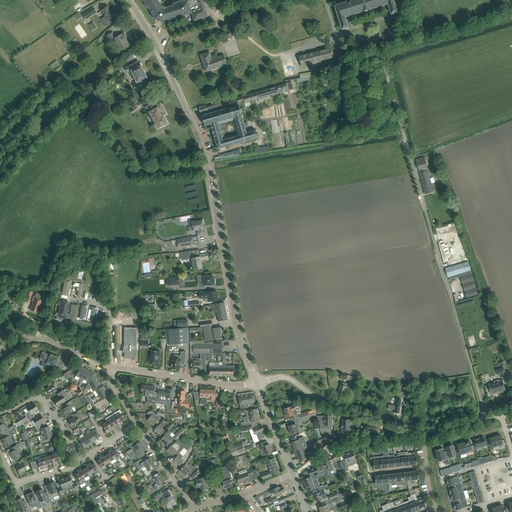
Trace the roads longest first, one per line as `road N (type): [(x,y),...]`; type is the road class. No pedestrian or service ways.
road 1 (tertiary): [(257,383),(200,136),(129,0)]
road 2 (unclassified): [(485,418),(402,128)]
road 3 (unclassified): [(423,429),(322,400),(293,380),(257,383)]
road 4 (unclassified): [(257,383),(110,367)]
